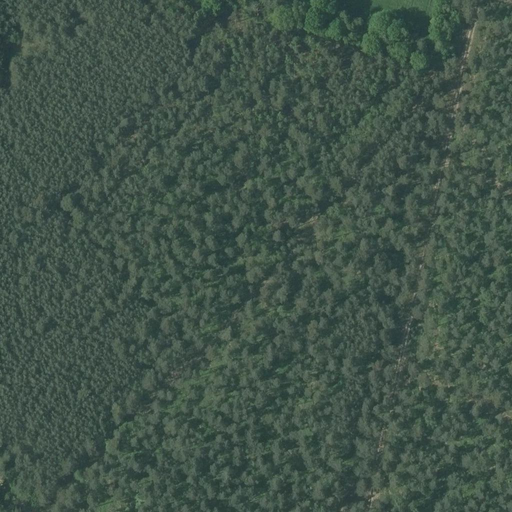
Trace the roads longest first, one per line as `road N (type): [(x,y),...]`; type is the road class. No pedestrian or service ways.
road 1 (track): [(477,0),(368,511)]
road 2 (track): [(400,359),(511,419)]
